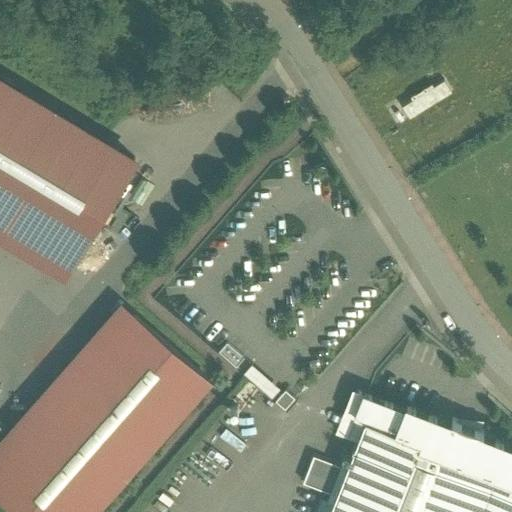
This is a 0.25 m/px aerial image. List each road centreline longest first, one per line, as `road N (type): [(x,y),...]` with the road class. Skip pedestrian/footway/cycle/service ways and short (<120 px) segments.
road 1 (track): [(107,511),(239,359),(121,260),(364,0)]
road 2 (residential): [(255,0),(491,345),(511,362)]
